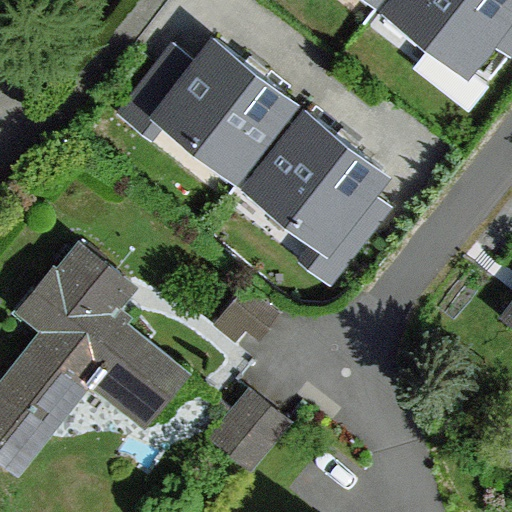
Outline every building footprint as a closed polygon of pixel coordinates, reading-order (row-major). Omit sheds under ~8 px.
[(511,17),(511,0),(391,0),(387,5),(472,70),(511,17)] [(299,92),(214,27),(152,108),(238,172),(299,92)] [(393,167),(308,102),(247,183),(332,248),(393,167)] [(0,378),(0,455),(16,468),(85,383),(144,430),(191,372),(119,313),(140,287),(75,236),(13,313),(37,333),(0,378)] [(511,294),(495,317),(511,329),(511,294)] [(229,416),(263,443),(290,408),(256,382),(229,416)]
